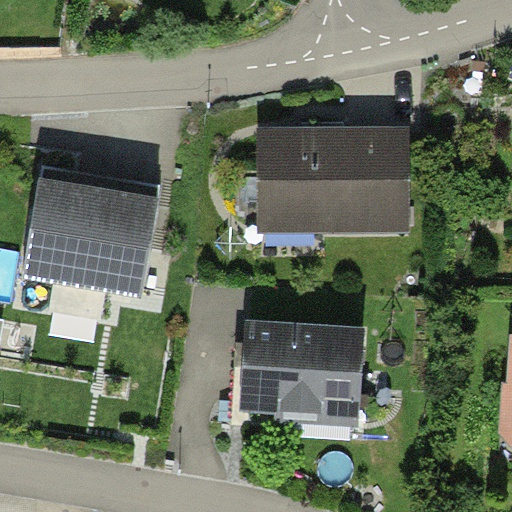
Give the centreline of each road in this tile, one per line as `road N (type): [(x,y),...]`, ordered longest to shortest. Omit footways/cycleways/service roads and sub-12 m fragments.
road 1 (residential): [(342,35),(291,63),(175,80),(0,85)]
road 2 (residential): [(0,470),(252,511)]
road 3 (residential): [(511,6),(409,39),(342,35)]
